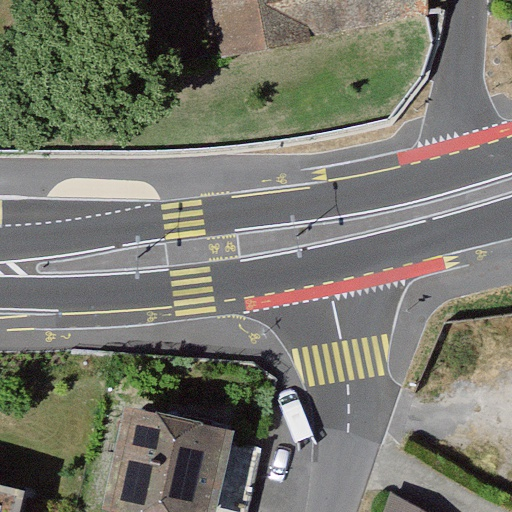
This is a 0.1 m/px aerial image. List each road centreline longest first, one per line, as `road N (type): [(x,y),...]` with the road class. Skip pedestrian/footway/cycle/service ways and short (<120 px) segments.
road 1 (primary): [(475,168),(0,249)]
road 2 (primary): [(0,283),(59,291),(191,287),(323,263)]
road 3 (residential): [(324,511),(348,429),(348,389),(323,263)]
road 4 (primary): [(323,263),(511,217)]
road 5 (residential): [(464,0),(467,138),(475,168)]
